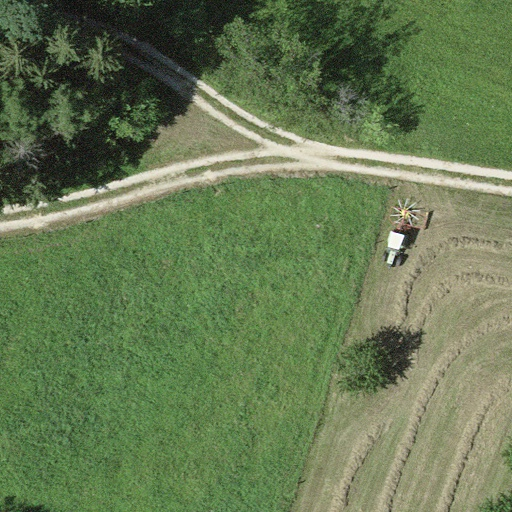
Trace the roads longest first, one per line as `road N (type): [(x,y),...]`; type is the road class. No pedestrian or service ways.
road 1 (track): [(0,218),(225,163),(314,160),(511,183)]
road 2 (track): [(0,10),(97,34),(314,160)]
